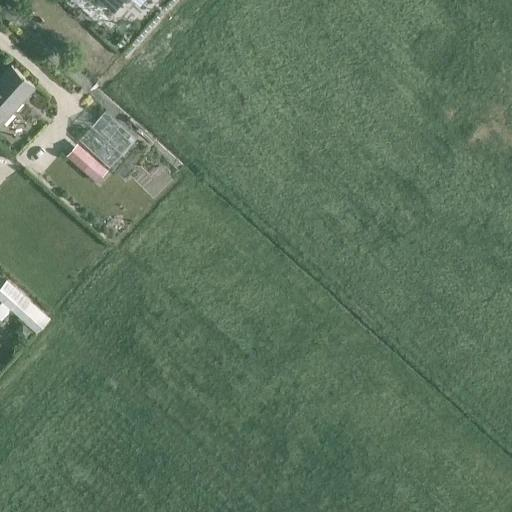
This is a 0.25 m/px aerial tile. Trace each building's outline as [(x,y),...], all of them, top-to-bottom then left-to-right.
[(102,0),(114,10),(115,9),(123,0),(126,0),(127,0),(126,0),(102,0)] [(0,123),(0,124),(34,85),(10,64),(0,75),(0,123)] [(79,138),(110,166),(136,137),(106,109),(79,138)] [(97,181),(107,169),(78,143),(68,155),(97,181)] [(7,278),(0,285),(0,299),(2,301),(0,303),(0,318),(2,320),(11,309),(37,333),(51,317),(7,278)] [(34,331),(23,321),(15,330),(26,339),(34,331)]
